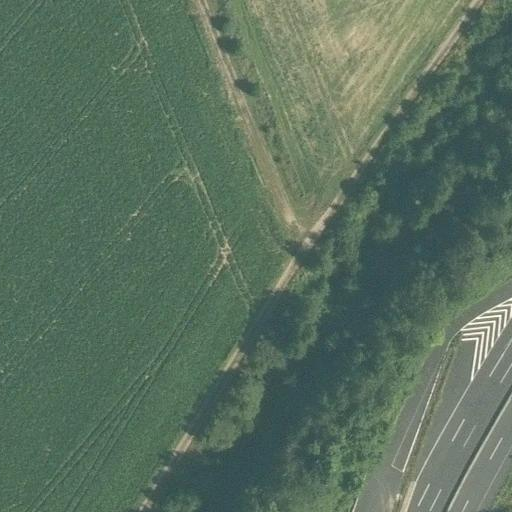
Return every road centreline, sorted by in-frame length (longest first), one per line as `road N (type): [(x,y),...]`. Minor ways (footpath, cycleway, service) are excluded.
road 1 (track): [(144,511),(310,244),(483,0)]
road 2 (track): [(310,244),(287,224),(198,0)]
